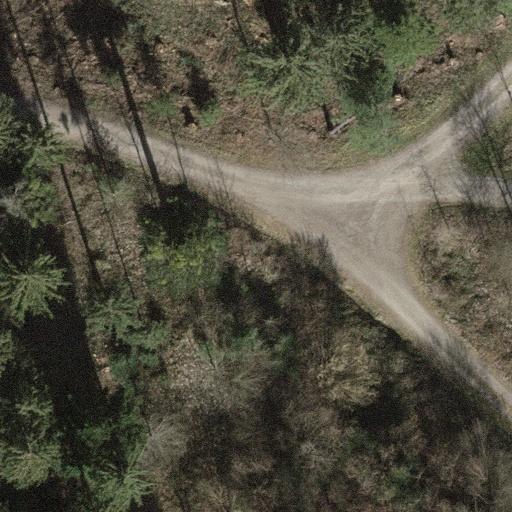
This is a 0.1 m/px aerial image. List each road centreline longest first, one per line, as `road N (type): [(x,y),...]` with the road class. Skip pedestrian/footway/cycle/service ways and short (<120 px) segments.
road 1 (track): [(350,227),(34,110),(0,106)]
road 2 (track): [(511,412),(426,333),(350,227)]
road 3 (track): [(407,182),(511,79)]
